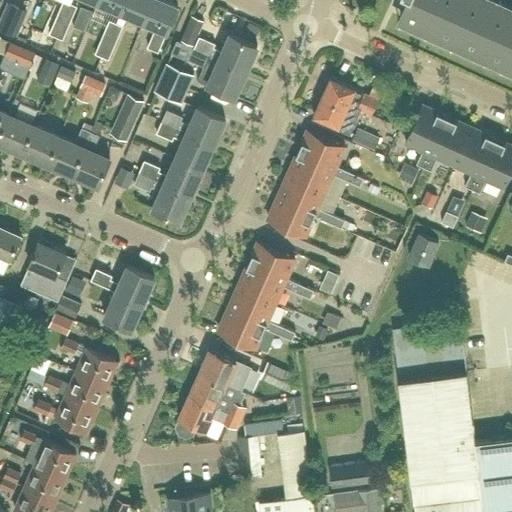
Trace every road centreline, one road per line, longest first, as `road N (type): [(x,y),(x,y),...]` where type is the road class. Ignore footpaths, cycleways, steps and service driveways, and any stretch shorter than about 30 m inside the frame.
road 1 (unclassified): [(87,511),(199,260)]
road 2 (unclassified): [(199,260),(308,23)]
road 3 (residential): [(511,104),(451,76),(415,75),(308,23)]
road 4 (residential): [(199,260),(0,186)]
